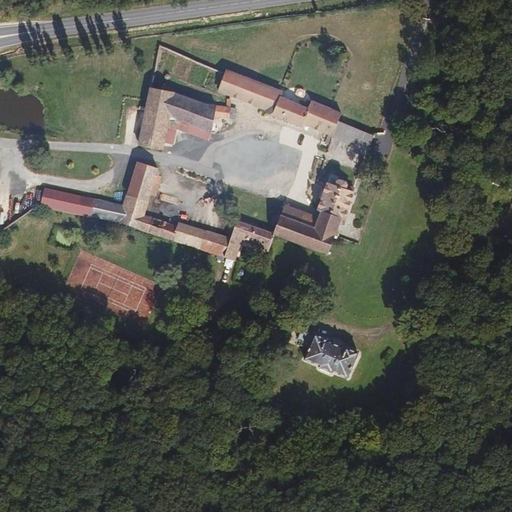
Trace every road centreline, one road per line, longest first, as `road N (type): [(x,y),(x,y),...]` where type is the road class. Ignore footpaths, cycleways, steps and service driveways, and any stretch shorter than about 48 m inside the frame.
road 1 (track): [(224,287),(255,305),(385,332),(407,313),(433,263),(451,179),(511,192)]
road 2 (unclassified): [(0,284),(180,362),(198,357),(216,327),(228,266)]
road 3 (secondary): [(69,26),(255,0)]
road 4 (track): [(451,179),(507,0)]
